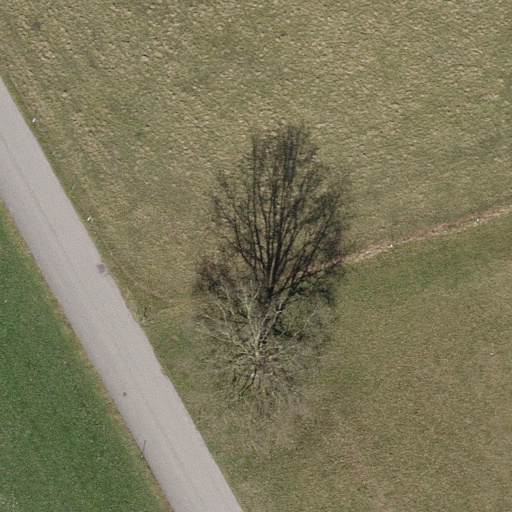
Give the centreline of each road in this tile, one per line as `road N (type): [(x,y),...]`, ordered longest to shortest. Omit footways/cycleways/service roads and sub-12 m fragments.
road 1 (residential): [(0,141),(206,511)]
road 2 (track): [(114,345),(511,210)]
